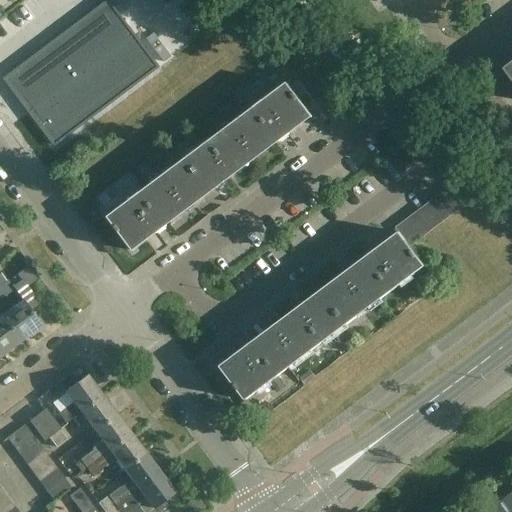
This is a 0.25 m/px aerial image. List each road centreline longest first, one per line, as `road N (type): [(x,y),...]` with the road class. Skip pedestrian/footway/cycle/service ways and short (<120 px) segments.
road 1 (residential): [(175,272),(222,330),(441,171),(402,102)]
road 2 (residential): [(402,102),(175,272)]
road 3 (tertiary): [(289,511),(511,340)]
road 4 (unclassified): [(264,511),(123,311)]
road 5 (unclassified): [(123,311),(0,148)]
road 6 (residential): [(0,399),(123,311)]
